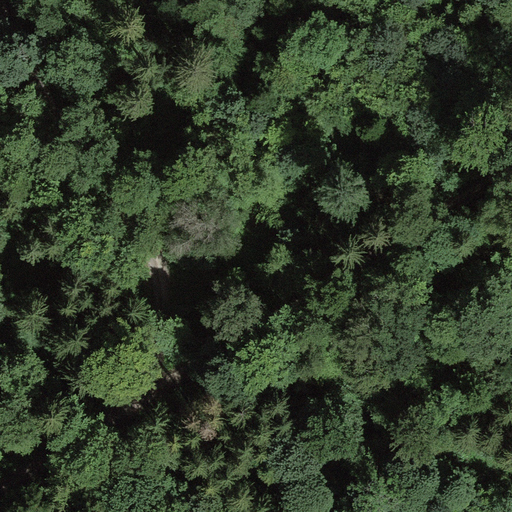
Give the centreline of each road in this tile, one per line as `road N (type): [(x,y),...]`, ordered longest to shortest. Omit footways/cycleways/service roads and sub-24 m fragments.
road 1 (track): [(9,0),(18,55),(136,226),(168,301),(169,348),(148,397)]
road 2 (track): [(511,149),(222,355),(148,397)]
road 3 (track): [(148,397),(0,501)]
